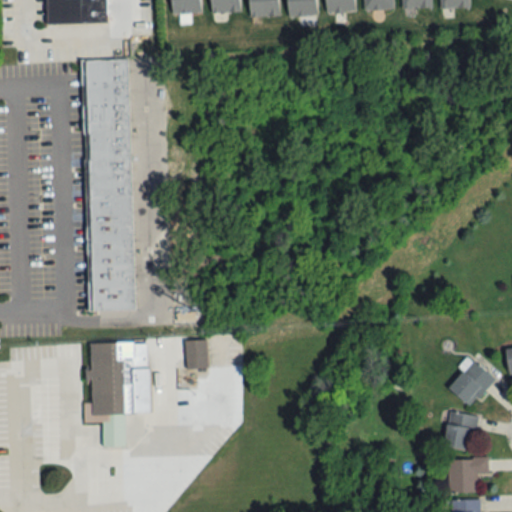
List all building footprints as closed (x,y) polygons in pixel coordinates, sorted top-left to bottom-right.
[(108,21),(107,0),(53,0),(54,22),(108,21)] [(171,0),(171,13),(201,13),(200,0),(171,0)] [(240,0),(210,0),(211,12),(240,12),(240,0)] [(249,0),(250,15),(279,15),(279,0),(249,0)] [(287,0),(288,15),(317,14),(316,0),(287,0)] [(355,0),(325,0),(326,12),(356,11),(355,0)] [(363,0),(363,9),(393,9),(393,0),(363,0)] [(401,0),(402,9),(432,8),(431,0),(401,0)] [(470,6),(469,0),(439,0),(440,8),(470,6)] [(133,309),(129,58),(86,59),(90,310),(133,309)] [(208,367),(207,339),(185,340),(186,367),(208,367)] [(89,342),(90,403),(84,403),(84,423),(102,423),(103,446),(125,446),(125,412),(150,412),(150,341),(89,342)] [(470,404),(493,375),(471,358),(449,388),(470,404)] [(478,415),(450,410),(444,445),(472,450),(478,415)] [(448,457),(448,493),(477,493),(477,473),(488,473),(488,457),(448,457)] [(451,499),(451,511),(479,511),(480,499),(451,499)]
